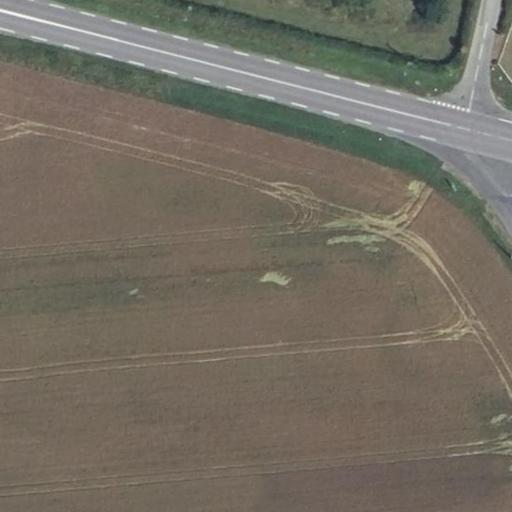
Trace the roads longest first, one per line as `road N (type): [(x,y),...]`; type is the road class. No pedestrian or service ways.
road 1 (primary): [(0,10),(463,127)]
road 2 (unclassified): [(488,0),(463,127)]
